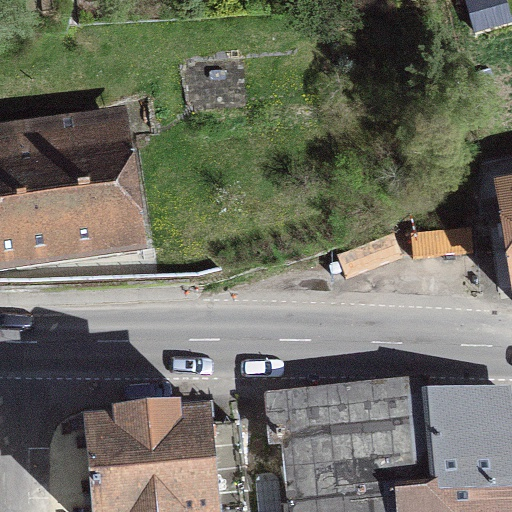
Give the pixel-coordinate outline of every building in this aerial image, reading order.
[(0,151),(0,269),(142,250),(125,133),(0,151)] [(511,192),(497,195),(511,288),(511,192)] [(511,455),(504,393),(429,399),(436,491),(511,488),(511,455)] [(280,443),(287,508),(403,494),(436,491),(429,399),(270,413),(272,444),(280,443)] [(245,511),(238,425),(208,428),(207,418),(174,421),(174,416),(118,421),(119,426),(86,429),(93,511),(245,511)] [(511,511),(511,488),(436,491),(403,494),(404,511),(511,511)] [(287,508),(287,511),(404,511),(403,494),(287,508)]
